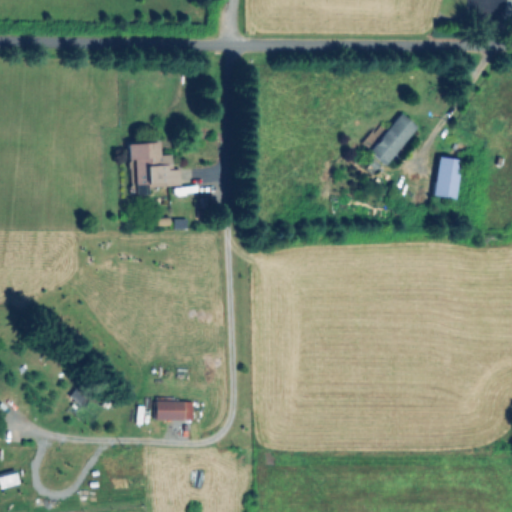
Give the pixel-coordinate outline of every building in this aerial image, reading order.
[(381,164),(414,127),(398,113),(365,150),(381,164)] [(177,184),(177,168),(169,168),(168,153),(157,154),(156,141),(125,143),(127,184),(132,184),(133,194),(145,193),(144,186),(177,184)] [(429,195),(452,197),(456,158),(434,156),(429,195)] [(151,418),(189,419),(189,400),(151,400),(151,418)] [(0,486),(16,484),(13,469),(0,471),(0,486)]
